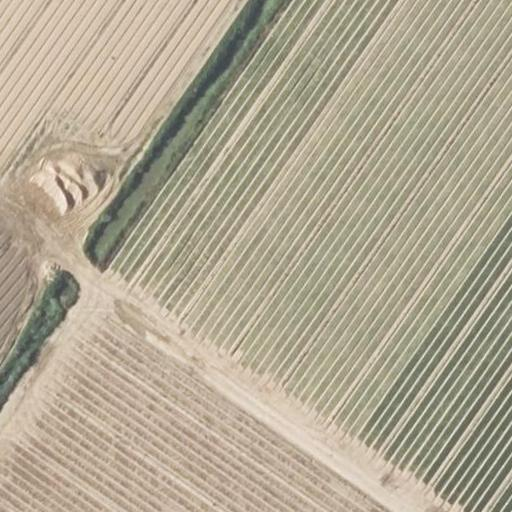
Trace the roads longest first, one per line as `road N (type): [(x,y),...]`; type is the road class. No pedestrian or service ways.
road 1 (track): [(0,210),(81,272),(95,298),(397,511)]
road 2 (track): [(95,298),(0,438)]
